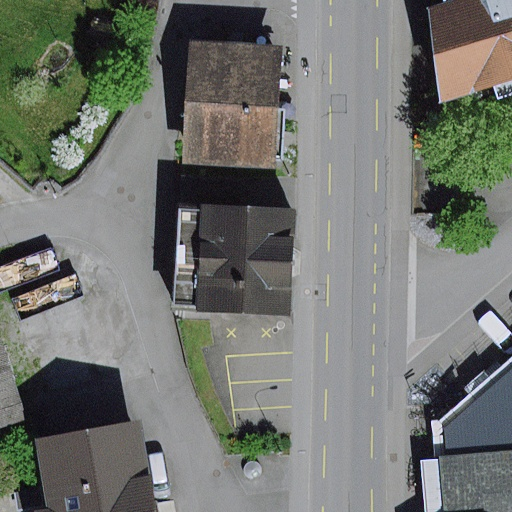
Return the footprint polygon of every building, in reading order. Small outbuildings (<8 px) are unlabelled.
[(511,0),(449,0),(421,8),(431,104),(511,79),(511,0)] [(282,50),(190,44),(183,162),(275,168),(282,50)] [(287,212),(176,206),(170,307),(281,313),(287,212)] [(0,424),(21,418),(0,347),(0,424)] [(149,511),(135,425),(32,442),(43,510),(27,511),(149,511)] [(511,511),(511,462),(439,468),(444,511),(511,511)]
